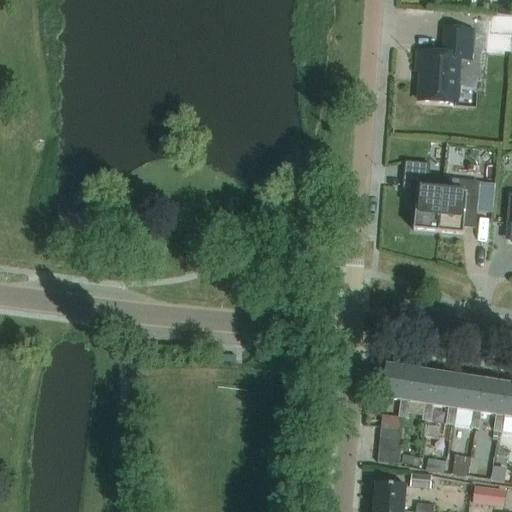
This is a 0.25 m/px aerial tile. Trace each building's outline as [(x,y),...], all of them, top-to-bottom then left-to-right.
[(471,62),(474,31),(446,29),(444,55),(419,53),(417,73),(422,73),(420,102),(456,104),(459,61),(471,62)] [(418,190),(414,231),(439,234),(443,192),(444,181),(404,177),(403,189),(418,190)] [(443,192),(439,234),(464,236),(466,212),(477,214),(480,184),(458,182),(457,194),(443,192)] [(480,184),(477,214),(491,215),(494,185),(480,184)] [(407,420),(409,403),(405,403),(410,370),(386,367),(382,399),(400,402),(397,419),(407,420)] [(429,407),(434,374),(410,370),(405,403),(409,403),(424,406),(422,422),(431,424),(433,407),(429,407)] [(457,378),(434,374),(429,407),(433,407),(447,409),(445,426),(455,427),(455,424),(457,411),(452,410),(457,378)] [(476,414),(481,381),(457,378),(452,410),(457,411),(455,424),(469,426),(469,429),(478,431),(480,414),(476,414)] [(500,417),(505,385),(481,381),(476,414),(480,414),(495,416),(493,433),(502,434),(502,432),(504,418),(500,417)] [(511,385),(505,385),(500,417),(504,418),(502,432),(511,433),(511,385)] [(380,441),(403,442),(404,431),(380,430),(380,441)] [(402,454),(403,442),(380,441),(379,452),(402,454)] [(402,465),(402,454),(379,452),(378,464),(402,465)] [(455,457),(452,477),(467,479),(470,459),(455,457)] [(481,458),(479,474),(492,476),(494,460),(481,458)] [(412,476),(411,489),(431,491),(432,478),(412,476)] [(375,482),(372,511),(376,511),(402,511),(405,484),(375,482)] [(473,506),(505,509),(507,493),(475,489),(473,506)]
